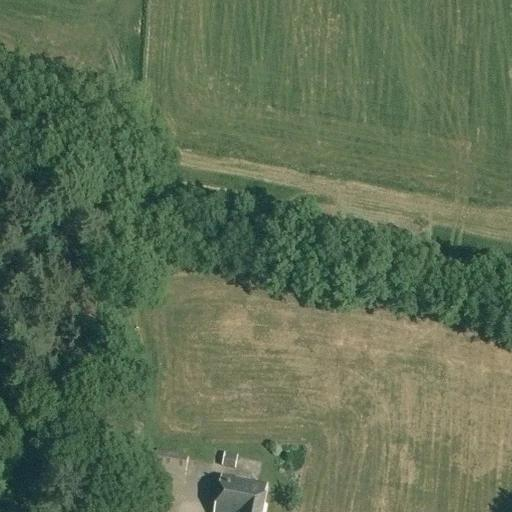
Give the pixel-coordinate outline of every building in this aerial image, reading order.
[(121,469),(140,470),(141,462),(143,421),(141,421),(144,364),(127,362),(124,420),(122,461),(121,469)] [(154,472),(186,477),(189,458),(157,452),(154,472)] [(222,467),(235,469),(237,458),(224,455),(222,467)] [(123,504),(140,505),(140,481),(139,481),(140,473),(124,473),(123,480),(123,504)] [(263,511),(268,487),(221,478),(214,511),(263,511)]
